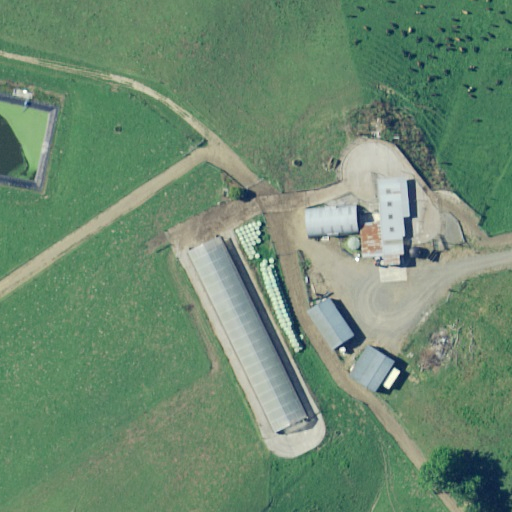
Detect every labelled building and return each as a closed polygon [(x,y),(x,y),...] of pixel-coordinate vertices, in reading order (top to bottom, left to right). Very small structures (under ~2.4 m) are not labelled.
[(409,216),(407,177),(378,179),(380,205),(359,206),(362,258),(376,257),(376,266),(405,264),(403,236),(405,236),(403,217),(409,216)] [(357,234),(356,207),(304,210),(306,237),(357,234)] [(222,237),(189,253),(275,434),(309,419),(222,237)] [(354,336),(329,298),(307,312),(332,350),(354,336)] [(395,362),(366,344),(347,375),(376,393),(395,362)]
